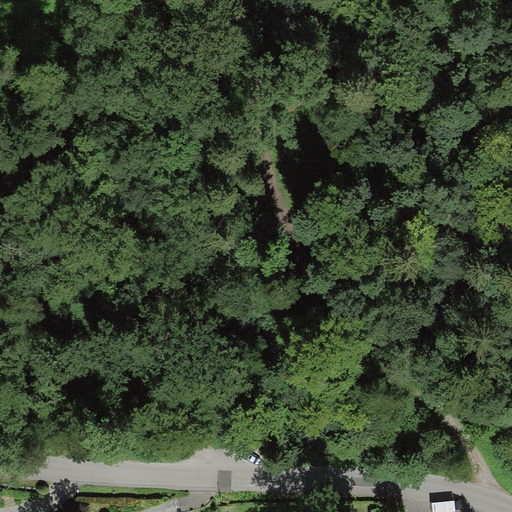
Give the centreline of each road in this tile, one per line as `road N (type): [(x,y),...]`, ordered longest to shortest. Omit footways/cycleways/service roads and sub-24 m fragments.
road 1 (track): [(496,496),(455,422),(366,339),(287,232),(262,136),(242,0)]
road 2 (residential): [(511,503),(426,481),(350,474),(0,458)]
